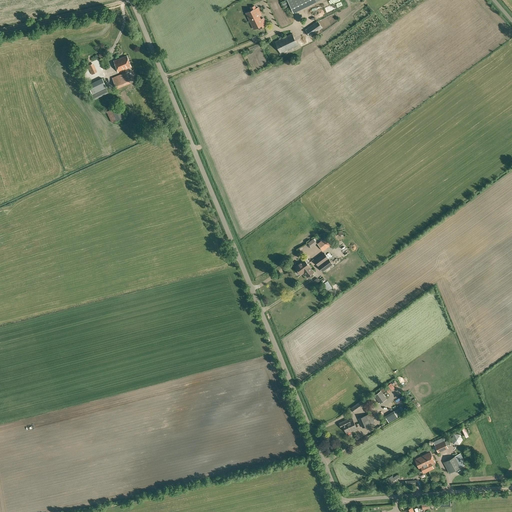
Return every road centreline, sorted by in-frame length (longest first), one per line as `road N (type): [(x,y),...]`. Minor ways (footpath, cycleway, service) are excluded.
road 1 (unclassified): [(339,501),(132,1)]
road 2 (track): [(132,1),(0,29)]
road 3 (unclassified): [(339,501),(462,492)]
